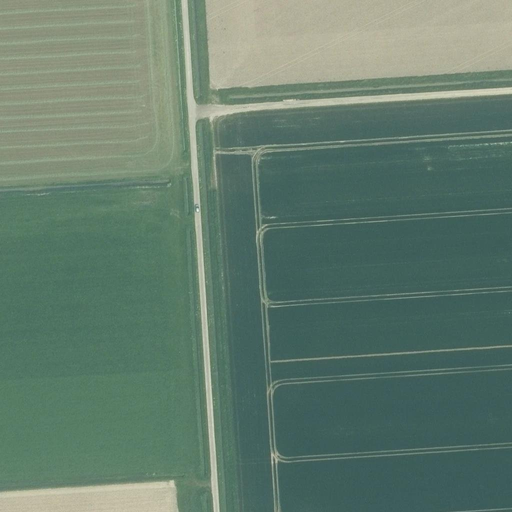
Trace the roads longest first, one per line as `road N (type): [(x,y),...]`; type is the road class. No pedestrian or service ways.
road 1 (unclassified): [(214,511),(182,0)]
road 2 (unknown): [(189,107),(511,89)]
